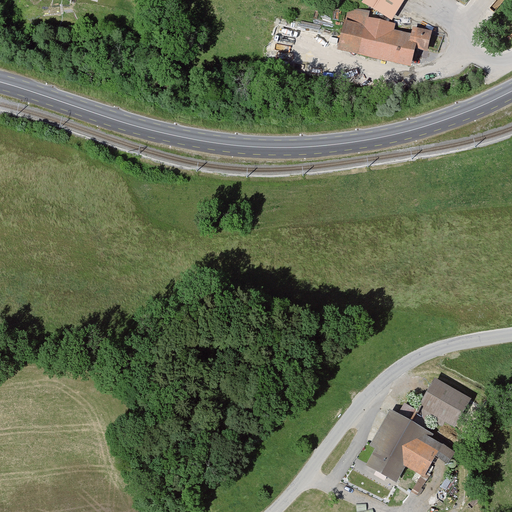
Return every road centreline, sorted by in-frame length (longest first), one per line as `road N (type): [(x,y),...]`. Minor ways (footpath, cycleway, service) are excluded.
road 1 (secondary): [(511,90),(398,133),(265,147),(141,127),(0,82)]
road 2 (unclassified): [(280,511),(381,387),(409,365),(511,339)]
